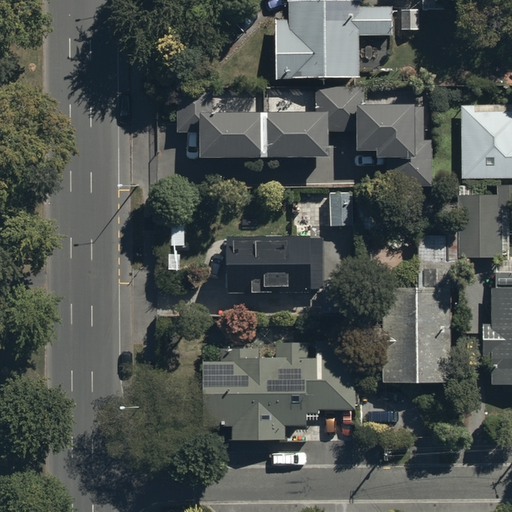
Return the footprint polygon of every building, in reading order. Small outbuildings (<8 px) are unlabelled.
[(277,13),(277,73),(356,73),(356,27),(391,28),(391,5),(357,5),(356,0),(287,0),(288,13),(277,13)] [(422,0),(423,9),(445,9),(445,0),(422,0)] [(213,79),(175,79),(175,130),(197,130),(197,152),(329,152),(329,128),(355,128),(355,143),(375,143),(375,151),(384,151),(384,181),(432,181),(432,135),(423,135),(423,103),(412,103),(412,99),(364,99),(364,82),(315,82),(315,104),(213,104),(213,79)] [(459,177),(511,175),(511,103),(457,105),(459,177)] [(331,223),(352,223),(352,190),(331,190),(331,223)] [(500,192),(458,193),(458,220),(443,221),(443,257),(501,256),(500,192)] [(308,229),(227,229),(226,288),(307,289),(308,229)] [(378,379),(445,379),(445,264),(416,264),(415,283),(378,283),(378,379)] [(326,319),(351,319),(351,285),(326,285),(326,319)] [(511,286),(489,287),(490,319),(480,320),(481,352),(490,352),(491,379),(511,378),(511,286)] [(283,412),(353,413),(354,342),(207,340),(206,412),(236,412),(235,434),(283,434),(283,412)] [(358,408),(358,426),(393,426),(392,407),(358,408)]
